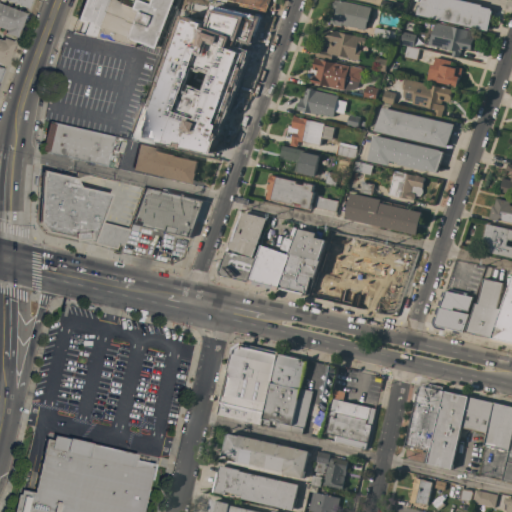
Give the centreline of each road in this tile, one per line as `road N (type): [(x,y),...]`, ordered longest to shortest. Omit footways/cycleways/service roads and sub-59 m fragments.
road 1 (residential): [(511,42),(408,353)]
road 2 (residential): [(297,0),(189,302)]
road 3 (residential): [(224,310),(177,511)]
road 4 (secondary): [(5,413),(44,294),(79,275)]
road 5 (residential): [(408,353),(372,511)]
road 6 (secondary): [(10,259),(5,413)]
road 7 (secondary): [(13,145),(56,0)]
road 8 (secondary): [(263,319),(408,353)]
road 9 (secondary): [(10,259),(132,288)]
